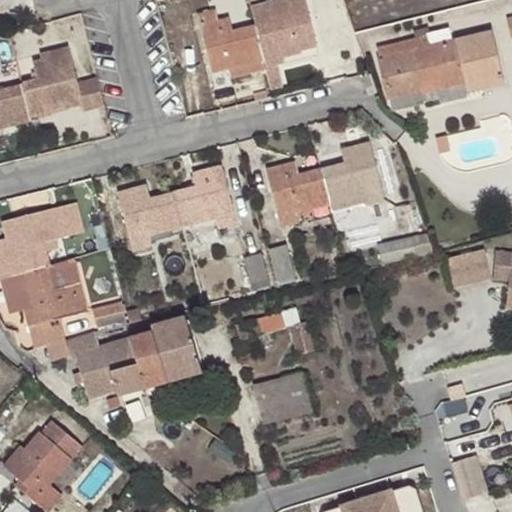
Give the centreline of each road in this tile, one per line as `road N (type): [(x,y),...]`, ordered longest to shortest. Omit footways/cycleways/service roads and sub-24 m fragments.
road 1 (residential): [(449,511),(431,452),(222,511)]
road 2 (unknown): [(53,381),(218,511)]
road 3 (residential): [(348,88),(150,136)]
road 4 (residential): [(150,136),(0,172)]
road 5 (residential): [(112,0),(150,136)]
